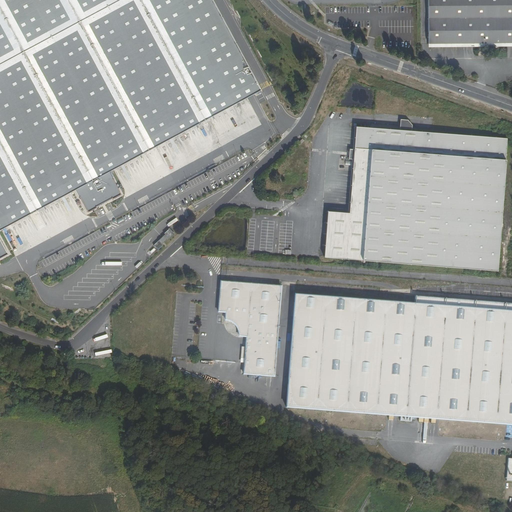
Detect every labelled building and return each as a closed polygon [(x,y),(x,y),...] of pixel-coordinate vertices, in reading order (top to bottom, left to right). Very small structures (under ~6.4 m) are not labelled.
[(211,0),(0,0),(0,257),(6,255),(0,243),(0,230),(74,190),(88,215),(123,196),(110,171),(260,89),(211,0)] [(511,0),(427,0),(428,44),(511,43),(511,0)] [(403,116),(399,115),(398,125),(407,126),(408,120),(403,116)] [(342,206),(321,204),(315,249),(490,269),(504,136),(407,126),(398,125),(353,120),(350,144),(350,149),(342,206)] [(169,228),(163,234),(164,236),(159,241),(162,244),(167,239),(169,241),(176,234),(169,228)] [(271,378),(281,289),(219,284),(216,313),(224,314),(223,322),(226,322),(230,324),(234,327),(237,333),(236,337),(245,338),(241,375),(271,378)] [(511,308),(412,301),(290,290),(284,392),(283,405),(296,405),(328,408),(382,413),(511,425),(511,308)] [(412,301),(511,308),(511,302),(413,294),(412,301)] [(511,482),(511,459),(500,457),(497,479),(511,482)]
